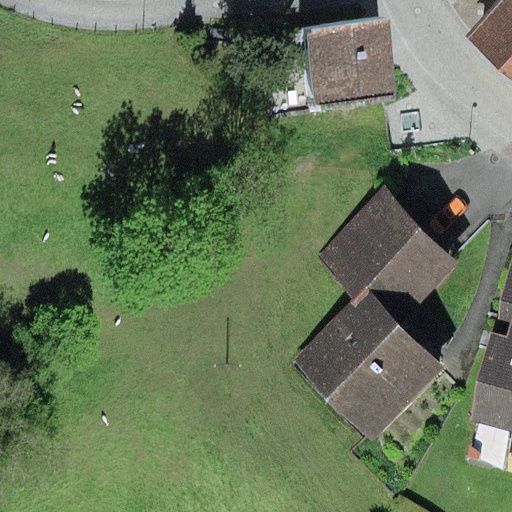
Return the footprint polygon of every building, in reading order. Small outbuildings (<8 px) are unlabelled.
[(511,0),(509,0),(481,32),(511,59),(511,0)] [(366,22),(288,31),(297,107),(375,98),(368,38),(366,22)] [(386,187),(315,257),(358,301),(382,325),(389,318),(453,255),(386,187)] [(511,253),(508,252),(466,420),(511,431),(511,253)] [(382,325),(358,301),(296,361),(371,437),(440,369),(389,318),(382,325)]
